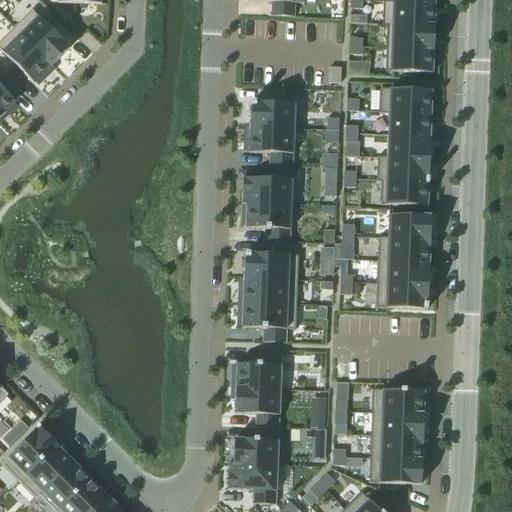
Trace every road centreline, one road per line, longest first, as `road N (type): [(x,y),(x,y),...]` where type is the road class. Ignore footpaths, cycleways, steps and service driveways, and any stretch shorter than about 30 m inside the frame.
road 1 (residential): [(164,509),(186,488),(195,463),(212,0)]
road 2 (tertiary): [(454,511),(476,0)]
road 3 (residential): [(164,509),(0,342)]
road 4 (residential): [(0,178),(130,51),(134,0)]
